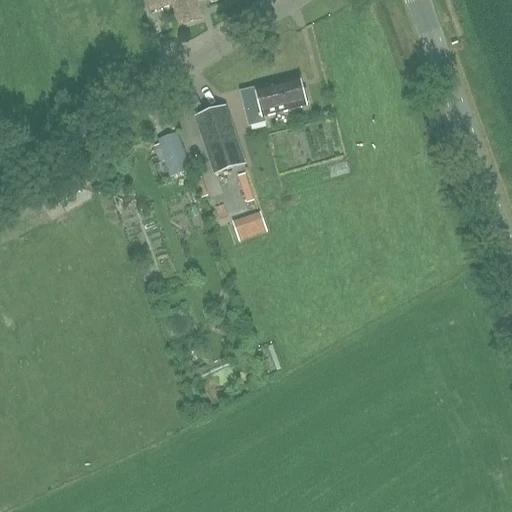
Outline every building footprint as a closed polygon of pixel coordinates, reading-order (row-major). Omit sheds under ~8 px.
[(146,0),(150,11),(170,5),(174,4),(180,25),(201,19),(196,2),(202,0),(146,0)] [(299,78),(241,93),(249,127),(265,123),(263,118),(306,107),(305,103),(308,103),(305,91),(302,92),(299,78)] [(215,175),(244,165),(224,108),(196,118),(215,175)] [(188,167),(186,161),(177,134),(158,141),(167,168),(169,167),(172,174),(188,167)] [(260,213),(251,216),(258,236),(267,233),(260,213)]
